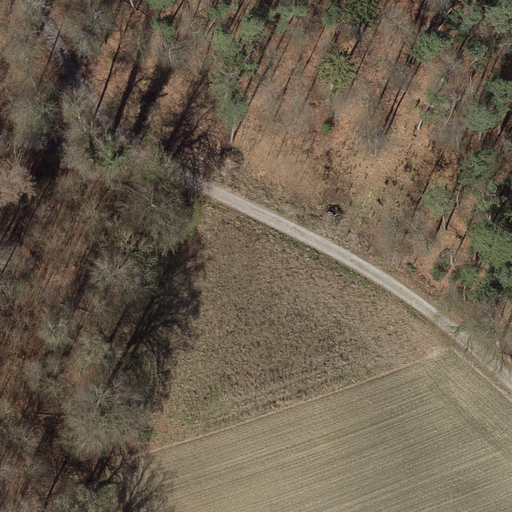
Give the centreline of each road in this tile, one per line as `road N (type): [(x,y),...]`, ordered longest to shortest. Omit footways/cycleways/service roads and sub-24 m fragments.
road 1 (track): [(32,0),(81,94),(150,153),(267,213),(460,334),(511,377)]
road 2 (track): [(150,153),(0,137)]
